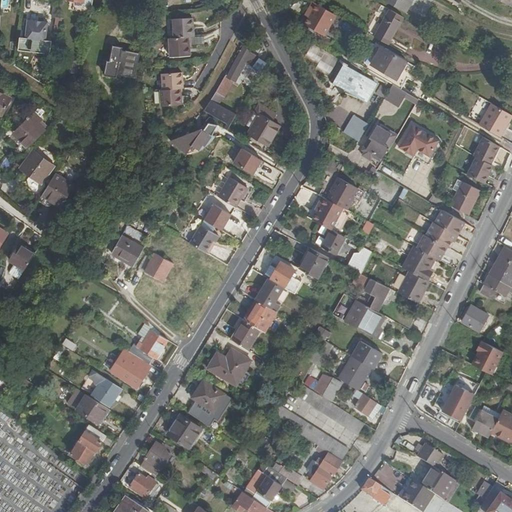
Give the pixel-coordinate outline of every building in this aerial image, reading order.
[(158,0),(157,12),(165,11),(166,0),(158,0)] [(179,2),(166,0),(165,11),(177,10),(179,2)] [(413,0),(384,0),(406,12),(413,0)] [(511,0),(495,0),(511,9),(511,7),(511,0)] [(336,15),(312,1),(306,12),(309,14),(307,17),(304,24),(324,36),(336,15)] [(403,18),(390,10),(375,37),(388,45),(403,18)] [(56,17),(54,31),(60,32),(62,18),(56,17)] [(172,57),(191,55),(189,37),(194,37),(193,18),(175,19),(176,38),(171,38),(172,57)] [(48,25),(42,24),(34,23),(28,22),(25,42),(45,45),(48,25)] [(119,73),(136,76),(141,54),(125,51),(125,48),(113,46),(110,59),(107,59),(104,73),(118,76),(119,73)] [(243,49),(228,76),(232,79),(235,81),(244,64),(249,66),(256,56),(243,49)] [(408,64),(382,50),(372,67),(397,82),(408,64)] [(422,56),(421,60),(433,64),(434,59),(422,56)] [(267,64),(259,59),(253,68),(261,73),(267,64)] [(335,83),(356,94),(367,101),(376,84),(344,66),(335,83)] [(162,106),(182,105),(181,89),(183,89),(182,73),(163,74),(164,90),(161,90),(162,106)] [(228,76),(226,75),(213,97),(217,100),(220,93),(223,95),(232,79),(228,76)] [(383,100),(397,107),(405,93),(390,85),(383,100)] [(11,97),(0,91),(0,112),(3,114),(11,97)] [(207,106),(204,110),(227,123),(225,128),(226,129),(228,130),(236,116),(210,101),(207,106)] [(269,146),(281,126),(274,122),(278,116),(260,104),(254,114),(259,117),(249,134),(269,146)] [(502,137),(511,121),(511,115),(500,108),(493,104),(481,125),(502,137)] [(30,147),(46,131),(40,125),(44,121),(35,113),(16,133),(30,147)] [(341,133),(357,142),(368,124),(352,115),(341,133)] [(204,131),(200,128),(193,132),(190,130),(188,135),(173,142),(188,154),(196,142),(204,148),(209,144),(211,141),(215,136),(213,134),(219,125),(211,122),(207,127),(204,131)] [(398,136),(377,125),(363,147),(384,159),(398,136)] [(426,159),(437,143),(411,125),(396,147),(406,154),(408,150),(413,153),(414,151),(426,159)] [(478,158),(490,164),(494,156),(499,146),(484,138),(475,156),(478,158)] [(254,172),(263,159),(244,147),(236,161),(254,172)] [(42,183),(55,166),(35,151),(22,168),(42,183)] [(3,165),(12,171),(21,159),(12,152),(3,165)] [(468,175),(484,183),(493,166),(490,164),(478,158),(468,175)] [(57,174),(44,194),(63,206),(75,185),(57,174)] [(359,187),(339,176),(333,187),(334,188),(332,192),(328,199),(347,209),(348,210),(355,198),(354,197),(359,187)] [(224,184),(244,195),(248,188),(229,177),(224,184)] [(480,191),(463,182),(450,206),(468,215),(480,191)] [(242,198),(244,195),(224,184),(216,198),(234,208),(241,197),(242,198)] [(328,189),(324,197),(328,199),(332,192),(328,189)] [(328,199),(324,197),(311,219),(330,229),(339,234),(349,218),(343,215),(347,209),(328,199)] [(205,224),(222,234),(232,218),(215,208),(205,224)] [(462,229),(465,223),(442,210),(435,222),(457,235),(461,228),(462,229)] [(375,224),(370,222),(368,221),(363,230),(369,234),(375,224)] [(430,228),(451,240),(452,239),(455,240),(457,235),(435,222),(433,221),(430,228)] [(207,251),(216,234),(199,224),(189,242),(207,251)] [(0,249),(10,234),(0,228),(0,249)] [(447,248),(451,240),(430,228),(426,236),(445,247),(447,248)] [(339,234),(330,229),(326,237),(329,238),(324,247),(337,254),(346,238),(339,234)] [(123,235),(113,254),(135,266),(145,248),(123,235)] [(437,258),(441,260),(444,254),(442,253),(445,247),(426,236),(424,235),(417,247),(437,258)] [(506,247),(509,249),(511,243),(511,241),(501,235),(497,242),(506,247)] [(26,269),(35,254),(21,245),(11,260),(15,263),(25,269),(26,269)] [(429,271),(437,258),(417,247),(415,246),(403,268),(409,271),(425,280),(429,271)] [(511,250),(509,249),(506,247),(501,257),(503,259),(498,267),(495,265),(490,274),(511,286),(511,250)] [(328,258),(310,249),(300,269),(317,279),(328,258)] [(361,274),(372,252),(367,249),(364,256),(359,253),(354,254),(346,267),(349,268),(357,273),(361,274)] [(156,273),(165,278),(174,264),(156,254),(152,259),(146,256),(139,268),(154,276),(156,273)] [(25,269),(15,263),(9,272),(19,278),(25,269)] [(272,266),(268,273),(265,277),(269,279),(270,279),(271,277),(296,291),(302,281),(292,276),(295,270),(281,263),(277,269),(272,266)] [(268,273),(254,265),(252,269),(265,277),(268,273)] [(354,278),(357,273),(349,268),(346,274),(354,278)] [(418,303),(423,294),(421,292),(427,281),(425,280),(409,271),(398,293),(418,303)] [(497,291),(506,296),(511,286),(490,274),(489,274),(484,284),(497,291)] [(285,287),(270,279),(269,279),(256,300),(260,303),(271,309),(285,287)] [(371,308),(378,312),(390,289),(372,280),(366,290),(377,296),(371,308)] [(497,291),(484,284),(480,291),(493,298),(497,291)] [(256,300),(244,320),(250,323),(255,315),(253,313),(260,303),(256,300)] [(332,314),(339,303),(332,300),(326,311),(332,314)] [(346,322),(373,337),(379,328),(376,326),(380,319),(378,317),(381,313),(378,312),(371,308),(357,301),(346,322)] [(255,315),(250,323),(261,330),(265,332),(277,313),(271,309),(260,303),(253,313),(255,315)] [(488,315),(471,306),(462,322),(479,331),(488,315)] [(385,316),(381,313),(378,317),(380,319),(376,326),(379,328),(385,316)] [(250,323),(244,320),(232,340),(248,350),(261,330),(250,323)] [(155,327),(148,321),(140,334),(143,336),(140,340),(141,342),(144,343),(153,331),(155,327)] [(378,340),(383,330),(379,328),(373,337),(378,340)] [(156,360),(169,341),(160,335),(153,331),(144,343),(141,342),(137,347),(134,345),(130,352),(150,365),(154,359),(156,360)] [(67,340),(64,344),(75,351),(78,346),(67,340)] [(502,351),(481,340),(477,349),(479,350),(472,363),(488,371),(491,372),(502,351)] [(371,368),(374,369),(383,354),(361,341),(352,356),(371,368)] [(252,361),(232,348),(226,357),(217,352),(207,368),(237,386),(252,361)] [(137,389),(153,366),(150,365),(130,352),(127,350),(112,372),(137,389)] [(339,378),(358,390),(371,368),(352,356),(339,378)] [(109,407),(115,398),(117,396),(121,389),(112,383),(114,381),(111,379),(109,382),(92,371),(88,377),(93,380),(93,383),(95,385),(97,387),(91,396),(109,407)] [(332,399),(342,384),(327,376),(323,384),(315,380),(310,387),(332,399)] [(198,401),(215,412),(226,394),(204,380),(192,397),(198,401)] [(444,408),(463,419),(477,391),(459,382),(444,408)] [(357,435),(364,423),(303,385),(296,396),(357,435)] [(99,424),(109,410),(78,390),(69,404),(99,424)] [(368,415),(378,402),(358,390),(355,395),(361,399),(355,406),(368,415)] [(226,394),(215,412),(198,401),(190,413),(210,426),(215,419),(218,422),(233,399),(226,394)] [(374,418),(383,405),(378,402),(368,415),(374,418)] [(277,403),(269,415),(296,432),(329,453),(341,461),(349,449),(277,403)] [(469,425),(490,436),(492,431),(500,416),(479,406),(469,425)] [(500,416),(492,431),(507,439),(508,437),(511,438),(511,412),(504,408),(500,416)] [(202,428),(183,416),(170,435),(190,448),(202,428)] [(97,452),(107,436),(91,426),(80,443),(79,442),(72,453),(87,463),(96,451),(97,452)] [(146,457),(147,458),(163,468),(172,454),(169,452),(171,449),(165,445),(163,448),(156,443),(146,457)] [(427,444),(418,457),(433,467),(436,468),(444,455),(427,444)] [(319,468),(332,476),(341,461),(329,453),(319,468)] [(147,458),(141,467),(156,477),(163,468),(147,458)] [(272,468),(263,462),(244,492),(267,507),(272,500),(258,491),(268,476),(282,485),(287,478),(283,475),(272,468)] [(214,472),(203,465),(200,470),(210,477),(214,472)] [(287,478),(299,486),(304,478),(288,467),(283,475),(287,478)] [(436,468),(433,467),(421,486),(435,495),(444,500),(456,481),(436,468)] [(324,488),(332,476),(319,468),(311,480),(324,488)] [(157,483),(147,476),(146,478),(143,476),(140,474),(131,487),(146,498),(157,483)] [(272,500),(282,485),(268,476),(258,491),(272,500)] [(410,479),(398,497),(402,500),(413,481),(410,479)] [(389,499),(393,494),(371,480),(363,490),(385,505),(389,499)] [(240,497),(244,492),(227,481),(224,484),(231,489),(231,490),(240,497)] [(421,486),(413,481),(402,500),(409,505),(420,511),(423,511),(435,495),(421,486)] [(486,501),(493,488),(485,483),(478,495),(486,501)] [(208,492),(204,489),(199,496),(203,499),(208,492)] [(253,511),(263,511),(267,507),(244,492),(240,497),(238,501),(253,511)] [(482,507),(486,501),(478,495),(474,502),(482,507)] [(511,511),(511,502),(501,495),(489,511),(511,511)] [(147,511),(126,497),(115,511),(147,511)]
